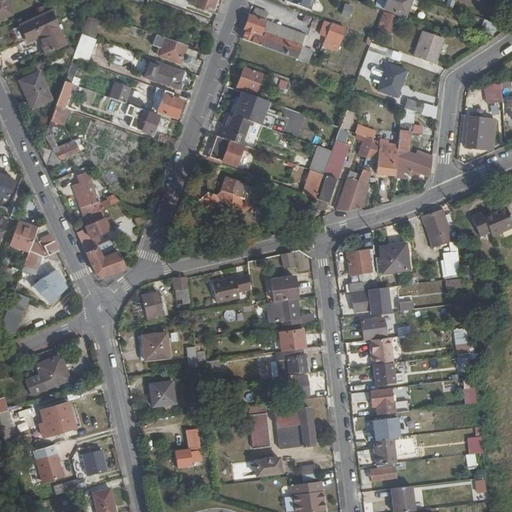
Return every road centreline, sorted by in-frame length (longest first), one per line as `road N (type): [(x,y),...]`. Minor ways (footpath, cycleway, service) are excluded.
road 1 (residential): [(143,274),(239,0)]
road 2 (residential): [(354,511),(318,234)]
road 3 (tertiary): [(0,96),(93,300)]
road 4 (tertiary): [(100,318),(142,511)]
road 5 (residential): [(511,40),(454,83),(444,192)]
road 6 (residential): [(318,234),(143,274)]
road 7 (residential): [(444,192),(318,234)]
